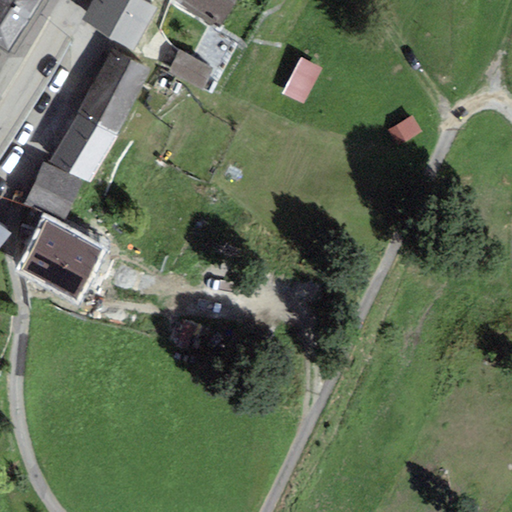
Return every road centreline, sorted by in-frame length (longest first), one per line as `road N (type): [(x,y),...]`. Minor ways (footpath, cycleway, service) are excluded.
road 1 (track): [(264,511),(456,113),(486,100),(511,110)]
road 2 (track): [(0,180),(21,308),(21,435),(57,511)]
road 3 (residential): [(75,0),(0,128)]
road 4 (track): [(371,0),(407,69),(456,113)]
